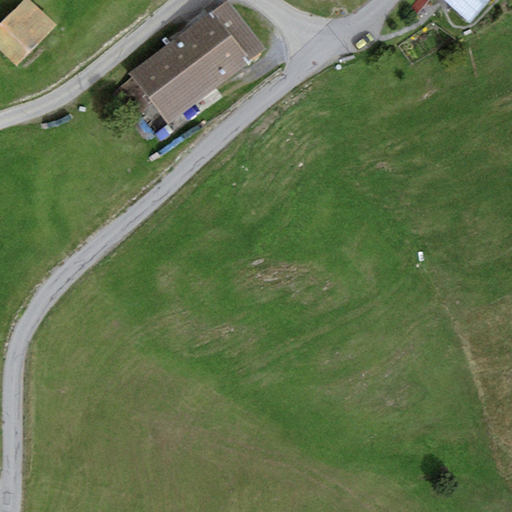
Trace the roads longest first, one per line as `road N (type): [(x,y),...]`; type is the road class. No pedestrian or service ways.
road 1 (unclassified): [(381,0),(49,292),(15,353),(9,511)]
road 2 (track): [(0,122),(82,82),(184,0)]
